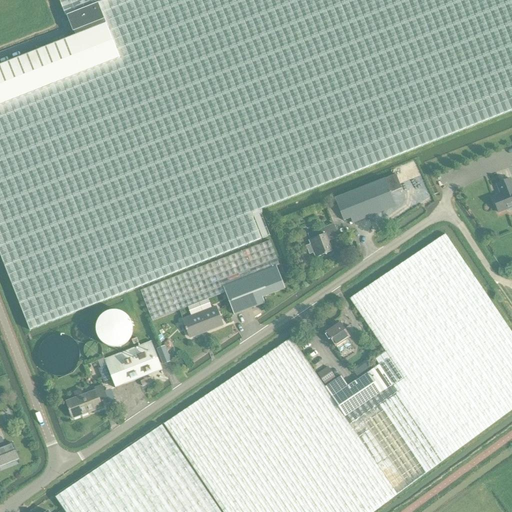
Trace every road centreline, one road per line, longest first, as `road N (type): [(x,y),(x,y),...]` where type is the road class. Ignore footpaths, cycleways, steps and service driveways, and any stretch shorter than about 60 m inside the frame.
road 1 (residential): [(61,468),(446,211)]
road 2 (unclassified): [(61,468),(0,311)]
